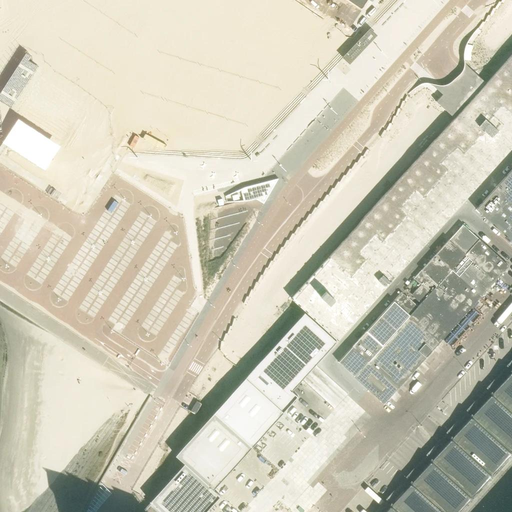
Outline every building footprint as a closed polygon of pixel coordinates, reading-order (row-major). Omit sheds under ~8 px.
[(379,37),(371,30),(343,59),(351,66),(379,37)] [(454,118),(291,299),(337,341),(511,147),(511,53),(486,83),(468,67),(454,82),(443,94),(436,102),(454,118)] [(511,242),(511,169),(476,210),(511,242)] [(264,204),(278,179),(251,186),(252,190),(254,199),(255,199),(264,204)] [(254,199),(252,190),(241,193),(243,201),(247,200),(254,199)] [(449,240),(494,282),(509,266),(463,224),(449,240)] [(481,297),(494,282),(449,240),(435,255),(481,297)] [(471,307),(481,297),(435,255),(414,279),(421,285),(412,295),(421,303),(418,307),(401,292),(394,301),(440,342),(443,339),(471,307)] [(412,373),(440,342),(394,301),(366,331),(412,373)] [(245,378),(213,413),(252,447),(283,412),(288,407),(298,396),(292,391),(303,379),(336,342),(304,313),(245,378)] [(412,373),(366,331),(352,347),(398,389),(412,373)] [(384,404),(398,389),(352,347),(338,363),(384,404)] [(458,511),(511,452),(511,370),(384,511),(458,511)] [(213,413),(175,456),(183,463),(213,490),(252,447),(213,413)] [(183,463),(149,502),(150,502),(151,503),(160,511),(204,511),(220,495),(213,490),(183,463)] [(112,494),(101,484),(85,511),(95,511),(97,511),(104,502),(112,494)] [(160,511),(150,502),(148,504),(141,511),(160,511)]
